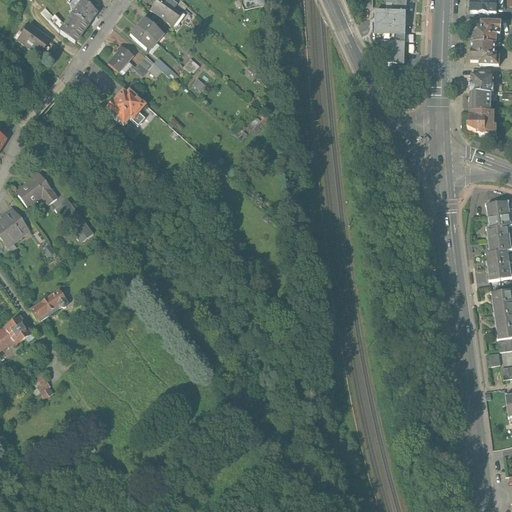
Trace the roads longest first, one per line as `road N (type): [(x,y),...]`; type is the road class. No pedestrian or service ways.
road 1 (secondary): [(440,150),(485,511)]
road 2 (secondary): [(341,26),(381,110),(397,130),(440,150)]
road 3 (secondary): [(440,150),(443,0)]
